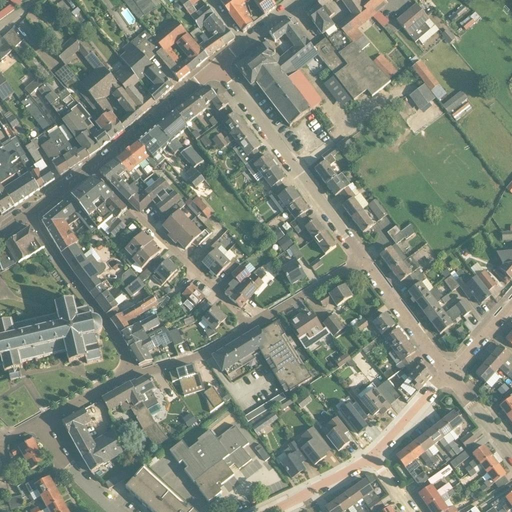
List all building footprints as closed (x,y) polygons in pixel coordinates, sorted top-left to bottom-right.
[(8,0),(13,5),(18,9),(21,5),(16,0),(8,0)] [(157,0),(128,0),(125,3),(140,22),(162,4),(157,0)] [(196,14),(190,7),(199,0),(180,0),(179,1),(199,30),(203,27),(211,36),(212,35),(212,36),(217,32),(215,30),(223,25),(208,6),(197,14),(196,14)] [(225,0),(221,3),(243,33),(256,24),(256,23),(255,23),(254,23),(251,19),(252,18),(253,18),(248,4),(252,1),(253,0),(252,0),(225,0)] [(262,20),(277,8),(270,0),(252,0),(253,0),(252,1),(253,0),(265,16),(261,18),(262,19),(262,20)] [(317,0),(315,1),(319,7),(330,18),(335,14),(328,6),(323,0),(317,0)] [(355,15),(337,27),(347,36),(348,36),(346,34),(350,32),(351,33),(353,35),(358,31),(357,29),(370,17),(357,0),(323,0),(328,6),(332,2),(334,0),(335,0),(338,3),(341,0),(342,0),(352,13),(353,12),(355,15)] [(367,0),(366,1),(365,0),(357,0),(370,17),(377,12),(373,8),(378,4),(382,8),(388,3),(385,0),(367,0)] [(0,21),(16,10),(12,6),(0,14),(0,21)] [(415,44),(430,31),(425,24),(429,20),(417,6),(397,22),(415,44)] [(319,7),(308,15),(326,40),(327,40),(339,56),(355,45),(347,36),(337,27),(335,24),(333,25),(319,7)] [(290,23),(294,28),(297,27),(298,25),(294,20),(290,23)] [(307,66),(303,60),(315,51),(314,49),(297,27),(294,28),(290,23),(288,21),(270,35),(276,43),(286,36),(297,49),(281,61),(278,57),(276,57),(276,56),(271,59),(312,112),(322,104),(298,72),(307,66)] [(463,28),(466,31),(475,24),(472,21),(463,28)] [(154,40),(176,67),(182,62),(170,48),(176,43),(190,60),(184,65),(183,66),(190,74),(207,59),(187,36),(176,22),(154,40)] [(223,25),(215,30),(217,32),(212,36),(215,38),(220,36),(226,45),(235,39),(223,25)] [(25,40),(15,30),(14,29),(3,39),(14,50),(25,40)] [(442,35),(450,44),(455,41),(447,31),(442,35)] [(215,38),(210,42),(209,43),(202,34),(193,41),(199,47),(198,47),(200,49),(199,49),(207,58),(226,45),(220,36),(215,38)] [(0,36),(0,52),(2,55),(10,47),(0,36)] [(79,36),(79,37),(57,54),(66,67),(67,68),(73,62),(70,58),(79,51),(87,60),(86,61),(94,71),(94,75),(104,66),(79,36)] [(184,65),(182,62),(176,67),(154,40),(151,36),(135,49),(154,68),(165,82),(172,89),(173,88),(149,62),(157,55),(179,82),(190,74),(183,66),(184,65)] [(365,38),(356,45),(363,52),(371,45),(365,38)] [(326,40),(314,49),(315,51),(325,63),(355,102),(368,92),(373,98),(392,84),(355,45),(339,56),(327,40),(326,40)] [(154,68),(135,49),(132,45),(124,51),(129,57),(122,64),(126,68),(127,69),(139,83),(147,76),(157,87),(149,94),(157,103),(172,89),(165,82),(154,68)] [(258,86),(291,128),(312,112),(271,59),(276,56),(268,45),(259,52),(260,54),(256,57),(255,56),(251,59),(252,60),(248,63),(247,62),(238,69),(254,89),(258,86)] [(397,72),(382,56),(382,55),(374,64),(384,74),(390,80),(397,72)] [(425,85),(426,87),(427,87),(431,93),(439,86),(433,78),(425,85),(419,77),(427,71),(421,63),(415,68),(412,69),(416,74),(419,77),(425,85)] [(130,117),(119,126),(124,132),(130,128),(143,116),(115,80),(112,76),(104,66),(94,75),(81,85),(106,117),(111,112),(113,114),(105,99),(110,96),(114,97),(130,117)] [(111,143),(124,132),(119,126),(111,116),(113,114),(111,112),(106,117),(81,85),(74,76),(67,68),(66,67),(56,75),(68,89),(73,85),(97,115),(101,121),(96,125),(102,132),(111,143)] [(115,80),(143,116),(157,103),(149,94),(143,100),(132,89),(139,83),(127,69),(116,78),(113,75),(112,76),(115,80)] [(0,73),(0,98),(3,103),(15,95),(0,73)] [(36,79),(25,89),(30,95),(42,85),(36,79)] [(425,87),(410,98),(420,111),(434,99),(425,87)] [(215,95),(211,90),(209,89),(198,97),(206,108),(212,103),(219,113),(229,106),(219,92),(215,95)] [(47,99),(52,106),(60,99),(54,93),(47,99)] [(471,107),(466,101),(468,100),(463,93),(443,108),(449,115),(450,114),(455,120),(471,107)] [(69,97),(64,101),(61,102),(102,149),(111,143),(102,132),(99,135),(90,121),(91,120),(79,106),(77,107),(69,97)] [(198,97),(187,106),(197,118),(207,111),(205,108),(206,108),(198,97)] [(63,121),(83,150),(89,158),(100,151),(102,149),(61,102),(61,103),(60,101),(53,107),(63,121)] [(46,133),(45,133),(47,136),(70,170),(81,163),(89,158),(83,150),(77,154),(75,151),(73,152),(40,102),(26,111),(28,114),(29,113),(41,126),(46,133)] [(197,118),(187,106),(177,114),(186,127),(197,118)] [(214,120),(217,124),(225,118),(222,113),(214,120)] [(6,118),(8,121),(13,130),(20,125),(13,114),(6,118)] [(188,130),(186,127),(177,114),(159,129),(178,153),(193,169),(187,174),(192,180),(199,174),(195,169),(202,164),(188,150),(186,152),(176,141),(188,130)] [(244,126),(239,119),(236,115),(222,124),(231,135),(244,126)] [(217,124),(214,120),(213,118),(209,121),(214,127),(217,124)] [(231,135),(224,140),(217,146),(221,151),(228,146),(228,145),(235,141),(239,146),(252,136),(244,126),(231,135)] [(178,153),(159,129),(149,137),(154,144),(156,142),(164,152),(164,153),(167,156),(171,152),(175,156),(178,153)] [(196,140),(200,137),(196,132),(192,135),(196,140)] [(45,133),(31,142),(33,144),(44,163),(43,163),(48,170),(44,162),(38,151),(43,147),(61,177),(70,170),(47,136),(45,133)] [(213,140),(217,146),(224,140),(220,135),(213,140)] [(207,136),(201,140),(206,149),(212,145),(207,136)] [(239,146),(251,162),(260,155),(256,151),(260,148),(252,136),(239,146)] [(149,137),(140,143),(159,165),(165,160),(161,155),(164,153),(164,152),(156,142),(154,144),(149,137)] [(25,153),(16,138),(11,141),(13,143),(18,154),(29,174),(39,191),(47,186),(43,180),(45,179),(29,153),(28,152),(25,153)] [(0,186),(16,207),(39,191),(29,174),(18,154),(13,143),(11,141),(10,140),(1,146),(0,144),(0,186)] [(344,140),(337,146),(341,152),(343,154),(351,148),(344,140)] [(43,180),(47,186),(55,181),(48,170),(43,163),(44,163),(33,144),(31,142),(33,145),(26,149),(28,152),(29,153),(45,179),(43,180)] [(159,165),(140,143),(139,144),(128,153),(139,166),(143,170),(150,164),(154,169),(159,166),(165,161),(165,160),(159,165)] [(315,170),(327,186),(342,174),(337,177),(329,167),(336,163),(333,159),(341,152),(337,146),(322,157),(326,162),(315,170)] [(128,153),(118,162),(127,173),(136,183),(141,179),(134,170),(139,166),(128,153)] [(245,167),(257,183),(276,168),(267,157),(264,160),(260,155),(251,162),(245,167)] [(121,178),(127,173),(118,162),(117,161),(107,169),(123,185),(125,183),(121,178)] [(284,180),(276,168),(257,183),(263,179),(275,195),(284,188),(280,182),(284,180)] [(100,174),(120,193),(125,188),(125,189),(127,187),(130,189),(130,188),(125,183),(123,185),(107,169),(100,174)] [(211,189),(199,174),(192,180),(189,182),(202,197),(211,189)] [(348,187),(350,185),(342,174),(327,186),(336,197),(339,194),(343,199),(352,193),(348,187)] [(92,180),(86,186),(105,204),(113,196),(97,181),(92,180)] [(158,184),(142,196),(149,204),(152,201),(152,202),(157,197),(160,201),(167,195),(164,192),(169,187),(163,180),(158,184)] [(140,214),(149,204),(142,196),(139,199),(136,196),(141,193),(141,192),(136,186),(138,185),(137,183),(130,188),(130,189),(127,187),(125,189),(125,188),(120,193),(140,214)] [(0,213),(2,217),(16,207),(0,186),(0,213)] [(113,218),(103,206),(105,204),(86,186),(71,198),(98,230),(105,224),(105,225),(113,218)] [(275,195),(286,210),(300,200),(292,189),(287,192),(284,188),(275,195)] [(173,206),(175,208),(182,202),(175,193),(169,198),(167,195),(160,201),(162,204),(157,208),(163,215),(173,206)] [(352,193),(343,199),(347,204),(343,207),(352,219),(363,211),(354,199),(356,198),(352,193)] [(113,196),(105,204),(103,206),(113,218),(105,225),(110,229),(107,232),(114,238),(125,227),(118,219),(127,210),(113,196)] [(43,224),(48,232),(63,221),(64,223),(66,222),(68,222),(70,226),(79,219),(91,234),(97,230),(98,231),(98,230),(71,198),(44,221),(43,224)] [(193,203),(202,214),(208,220),(213,215),(198,199),(193,203)] [(293,230),(308,219),(304,214),(308,211),(300,200),(286,210),(294,221),(289,225),(293,230)] [(380,221),(388,215),(376,200),(368,206),(380,221)] [(168,237),(172,241),(191,223),(180,212),(186,206),(182,202),(175,208),(166,215),(171,220),(163,227),(170,235),(168,237)] [(198,218),(202,214),(193,203),(188,208),(198,218)] [(374,226),(363,211),(352,219),(364,234),(374,226)] [(308,219),(293,230),(297,235),(304,230),(313,242),(314,241),(325,233),(316,221),(312,224),(308,219)] [(48,232),(61,255),(75,246),(77,246),(78,244),(81,242),(72,232),(70,234),(64,223),(63,221),(48,232)] [(202,235),(191,223),(172,241),(176,245),(178,243),(186,251),(195,242),(199,246),(212,234),(208,229),(202,235)] [(411,224),(400,233),(391,240),(396,245),(404,239),(406,241),(414,234),(413,234),(416,231),(411,224)] [(391,240),(400,233),(395,227),(387,234),(391,240)] [(271,235),(277,242),(285,236),(279,228),(271,235)] [(44,250),(31,229),(6,244),(11,252),(8,254),(2,252),(1,259),(2,265),(5,271),(6,273),(19,264),(20,266),(42,251),(44,250)] [(125,250),(129,254),(131,257),(126,261),(131,267),(135,263),(141,270),(152,260),(153,261),(159,256),(158,255),(161,252),(153,242),(154,241),(145,232),(142,235),(141,234),(135,239),(136,240),(125,250)] [(314,241),(313,242),(324,257),(336,248),(325,233),(314,241)] [(511,233),(502,233),(503,242),(511,241),(511,233)] [(278,243),(285,252),(294,244),(287,235),(278,243)] [(203,264),(210,271),(224,258),(218,252),(222,247),(217,242),(207,252),(211,256),(203,264)] [(290,249),(298,262),(304,258),(296,245),(290,249)] [(75,247),(77,246),(75,246),(61,255),(74,275),(91,294),(101,286),(97,280),(105,273),(104,272),(106,271),(106,269),(105,267),(103,265),(101,265),(99,266),(92,257),(86,262),(75,247)] [(392,272),(407,260),(402,264),(390,249),(380,256),(392,272)] [(500,260),(503,265),(507,264),(507,265),(511,264),(511,252),(497,254),(500,260)] [(230,264),(224,258),(210,271),(217,278),(225,270),(230,274),(240,266),(234,259),(230,264)] [(314,272),(323,265),(319,259),(310,266),(314,272)] [(405,281),(409,286),(417,279),(422,275),(418,269),(411,275),(407,270),(410,269),(410,264),(407,260),(392,272),(401,284),(405,281)] [(503,265),(500,260),(494,267),(494,272),(507,284),(511,280),(511,279),(511,264),(507,265),(507,264),(503,265)] [(162,287),(177,271),(167,262),(156,273),(157,274),(152,278),(162,287)] [(282,270),(292,286),(305,277),(296,262),(282,270)] [(252,277),(243,267),(232,276),(236,280),(225,290),(227,293),(225,295),(241,309),(246,303),(235,292),(251,278),(252,277)] [(235,292),(246,303),(264,285),(261,282),(267,276),(260,269),(252,278),(251,278),(235,292)] [(134,275),(130,270),(123,276),(121,284),(122,285),(125,288),(137,278),(134,275)] [(138,279),(143,284),(152,275),(148,270),(138,279)] [(485,272),(484,272),(478,278),(489,292),(496,286),(485,272)] [(453,293),(460,287),(451,277),(444,282),(453,293)] [(483,300),(484,302),(491,297),(477,278),(468,285),(463,278),(457,283),(451,277),(460,287),(469,300),(473,297),(479,304),(483,300)] [(107,316),(111,322),(123,315),(119,308),(114,302),(124,294),(126,296),(128,295),(130,299),(133,298),(138,305),(152,296),(151,295),(143,284),(138,279),(137,278),(125,288),(122,285),(113,290),(97,302),(107,316)] [(416,304),(434,290),(428,294),(417,279),(409,286),(412,290),(408,293),(416,304)] [(91,294),(97,302),(113,290),(107,282),(101,286),(91,294)] [(351,291),(349,291),(346,286),(337,291),(336,289),(318,301),(323,309),(333,302),(337,309),(353,298),(352,296),(353,294),(351,291)] [(184,297),(188,301),(198,291),(193,287),(184,297)] [(434,290),(416,304),(424,314),(437,305),(442,301),(441,300),(442,300),(434,290)] [(188,301),(197,310),(207,299),(198,291),(188,301)] [(158,305),(156,302),(152,296),(138,305),(123,315),(111,322),(120,335),(144,323),(139,316),(143,314),(148,310),(158,305)] [(447,296),(442,300),(441,300),(442,301),(445,305),(451,300),(447,296)] [(445,315),(432,325),(440,336),(453,326),(451,323),(462,316),(464,318),(471,312),(463,301),(455,307),(445,315)] [(102,362),(98,345),(100,343),(100,340),(99,338),(98,336),(100,334),(102,331),(103,328),(102,324),(100,321),(97,319),(93,318),(94,315),(92,312),(89,310),(88,310),(77,313),(74,302),(55,306),(56,312),(57,314),(57,316),(13,326),(12,321),(0,324),(0,359),(1,359),(5,373),(9,372),(11,381),(22,380),(21,374),(20,369),(23,369),(22,364),(66,354),(67,357),(67,360),(68,364),(86,360),(87,365),(102,362)] [(445,315),(437,305),(424,314),(432,325),(445,315)] [(216,330),(227,320),(215,309),(203,321),(210,327),(205,332),(210,339),(218,333),(216,330)] [(304,313),(300,316),(290,322),(296,331),(293,332),(299,340),(308,334),(310,338),(312,338),(324,331),(312,314),(307,317),(304,313)] [(374,325),(382,335),(395,325),(387,315),(374,325)] [(350,330),(348,326),(345,329),(335,316),(323,325),(335,340),(346,333),(350,330)] [(144,323),(120,335),(125,342),(124,343),(131,353),(148,341),(155,338),(153,334),(146,338),(143,331),(144,331),(145,332),(149,330),(150,332),(160,326),(156,317),(144,323)] [(361,333),(370,326),(365,320),(356,326),(361,333)] [(266,363),(270,361),(276,370),(272,373),(282,389),(286,386),(290,393),(312,380),(277,323),(261,333),(258,329),(213,357),(222,373),(225,371),(228,377),(229,376),(227,374),(260,353),(261,354),(266,363)] [(382,335),(394,351),(407,341),(399,331),(395,334),(392,329),(396,326),(395,325),(382,335)] [(177,330),(168,334),(172,341),(176,347),(184,343),(177,330)] [(162,347),(172,341),(168,334),(155,338),(148,341),(131,353),(139,366),(151,362),(146,353),(161,345),(162,347)] [(401,372),(413,362),(410,358),(416,353),(407,341),(394,351),(390,355),(398,365),(397,366),(401,372)] [(366,356),(376,348),(373,343),(363,351),(366,356)] [(501,346),(501,347),(493,356),(511,373),(511,357),(511,356),(511,355),(501,346)] [(352,360),(348,355),(347,354),(335,362),(340,369),(343,367),(346,365),(352,360)] [(511,378),(511,373),(493,356),(485,365),(495,375),(500,369),(511,379),(511,378)] [(357,366),(352,360),(346,365),(348,368),(355,369),(357,366)] [(400,379),(405,376),(413,384),(419,390),(432,377),(419,365),(417,367),(413,362),(401,372),(397,375),(400,379)] [(485,365),(476,375),(487,384),(495,375),(485,365)] [(200,374),(193,376),(190,367),(170,374),(173,384),(179,381),(183,392),(203,385),(200,374)] [(391,385),(395,390),(400,396),(406,404),(419,390),(413,384),(410,387),(405,382),(401,385),(398,381),(400,379),(397,375),(388,382),(391,385)] [(143,404),(152,418),(162,412),(152,392),(156,389),(152,382),(151,382),(148,377),(136,384),(135,382),(131,385),(138,397),(140,396),(143,404)] [(503,393),(509,388),(505,383),(500,388),(503,393)] [(126,417),(133,413),(145,434),(144,434),(158,450),(170,441),(157,424),(156,425),(152,418),(143,404),(140,396),(138,397),(131,385),(103,400),(110,413),(121,407),(126,417)] [(379,412),(383,416),(392,408),(390,406),(381,396),(373,385),(357,398),(373,417),(379,412)] [(394,400),(400,396),(395,390),(391,385),(385,389),(394,400)] [(217,412),(225,406),(214,390),(206,396),(217,412)] [(381,396),(390,406),(395,402),(386,391),(381,396)] [(297,404),(303,409),(312,401),(307,395),(297,404)] [(511,413),(511,395),(510,397),(511,399),(500,407),(508,417),(511,413)] [(225,404),(231,400),(228,396),(223,400),(225,404)] [(283,410),(290,406),(294,404),(291,398),(280,405),(283,410)] [(364,423),(369,419),(356,404),(352,408),(350,405),(340,413),(342,415),(359,436),(366,431),(369,429),(364,423)] [(83,429),(85,428),(92,424),(85,411),(84,410),(63,423),(70,435),(83,429)] [(271,410),(250,424),(259,437),(263,435),(261,432),(264,430),(264,429),(278,419),(271,410)] [(462,431),(461,428),(460,426),(463,424),(455,413),(444,421),(453,432),(457,438),(460,436),(462,434),(462,431)] [(196,422),(190,414),(183,419),(188,428),(196,422)] [(348,431),(338,419),(328,427),(332,432),(332,435),(328,438),(339,452),(350,444),(343,435),(348,431)] [(435,429),(456,456),(456,455),(457,456),(461,453),(452,442),(454,441),(449,435),(453,432),(444,421),(435,429)] [(243,449),(249,445),(235,427),(217,441),(210,432),(198,442),(199,444),(189,452),(183,443),(170,453),(180,465),(183,463),(188,470),(185,472),(194,484),(196,483),(200,490),(209,503),(222,493),(217,486),(220,484),(220,485),(233,475),(229,470),(235,465),(239,471),(252,461),(243,449)] [(83,429),(70,435),(69,435),(76,447),(84,443),(87,449),(93,446),(91,444),(83,429)] [(314,429),(303,438),(309,446),(303,450),(315,466),(327,457),(320,449),(326,444),(314,429)] [(425,436),(434,447),(439,442),(449,454),(452,458),(456,456),(435,429),(425,436)] [(113,431),(94,443),(91,444),(93,446),(96,453),(100,459),(115,450),(119,457),(121,456),(122,456),(124,455),(115,435),(114,431),(113,431)] [(471,434),(461,442),(466,449),(477,441),(471,434)] [(416,443),(433,466),(434,465),(438,471),(440,469),(436,464),(438,462),(429,450),(434,447),(425,436),(416,443)] [(22,453),(25,460),(40,452),(34,440),(12,452),(14,457),(22,453)] [(84,443),(76,447),(84,460),(96,453),(93,446),(87,449),(84,443)] [(282,464),(292,479),(305,470),(301,464),(306,461),(294,443),(289,447),(290,449),(284,453),(288,460),(282,464)] [(407,450),(415,461),(421,457),(430,468),(433,466),(416,443),(407,450)] [(480,465),(491,457),(484,447),(473,455),(476,460),(469,465),(470,467),(465,470),(468,474),(474,470),(480,465)] [(92,473),(104,466),(122,456),(121,456),(119,457),(115,450),(100,459),(96,453),(84,460),(92,474),(93,473),(92,473)] [(415,461),(407,450),(396,458),(405,469),(415,461)] [(471,457),(467,451),(450,464),(454,469),(471,457)] [(19,479),(31,472),(46,464),(40,452),(25,460),(22,462),(25,467),(15,472),(19,479)] [(491,457),(480,465),(487,475),(498,466),(491,457)] [(482,493),(506,476),(498,466),(487,475),(491,480),(484,485),(485,485),(479,489),(482,493)] [(430,480),(433,484),(448,474),(452,471),(449,467),(430,480)] [(195,511),(189,507),(188,508),(186,510),(143,470),(126,489),(131,493),(134,491),(138,494),(135,497),(144,505),(146,502),(150,506),(148,508),(152,511),(195,511)] [(477,474),(474,470),(468,474),(470,476),(471,478),(477,474)] [(410,475),(419,487),(420,488),(429,480),(424,473),(418,478),(414,472),(410,475)] [(37,492),(41,498),(56,490),(50,478),(28,490),(31,495),(37,492)] [(106,484),(110,490),(120,484),(117,478),(106,484)] [(366,481),(355,489),(363,500),(371,511),(377,511),(384,507),(366,481)] [(419,495),(428,507),(440,499),(440,498),(446,494),(452,490),(449,485),(438,492),(438,493),(437,494),(431,486),(419,495)] [(354,507),(357,511),(363,511),(358,504),(363,500),(355,489),(346,496),(354,507)] [(62,500),(56,490),(41,498),(47,509),(62,500)] [(452,490),(446,494),(449,498),(455,494),(452,490)] [(511,494),(506,499),(509,504),(502,509),(503,510),(500,511),(496,511),(493,508),(488,511),(508,511),(511,509),(511,494)] [(342,511),(346,511),(350,510),(354,507),(346,496),(336,503),(342,511)] [(15,498),(18,509),(24,507),(22,497),(15,498)] [(15,498),(8,500),(11,511),(18,509),(15,498)] [(456,511),(453,507),(448,510),(440,499),(428,507),(430,511),(456,511)] [(68,511),(62,500),(47,509),(48,511),(68,511)] [(342,511),(336,503),(326,510),(327,511),(342,511)]
